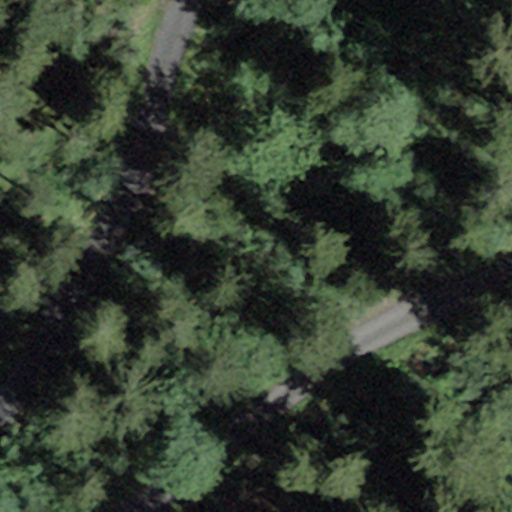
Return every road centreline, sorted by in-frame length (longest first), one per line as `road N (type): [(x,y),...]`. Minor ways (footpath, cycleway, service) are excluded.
road 1 (track): [(0,412),(98,230),(146,159),(173,0)]
road 2 (track): [(127,511),(238,430),(490,275)]
